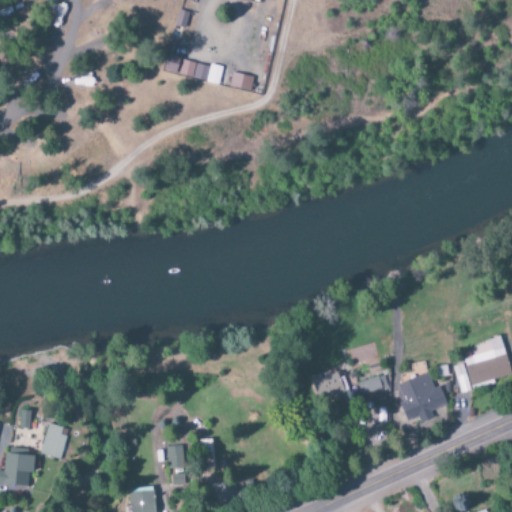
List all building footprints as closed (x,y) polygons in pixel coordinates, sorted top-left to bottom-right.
[(168,54),(163,71),(174,74),(180,58),(168,54)] [(177,75),(206,82),(209,68),(181,61),(177,75)] [(252,77),(231,73),(228,88),(249,92),(252,77)] [(472,357),(462,360),(470,387),(510,376),(500,338),(468,347),(472,357)] [(453,367),(459,394),(469,391),(463,364),(453,367)] [(310,377),(317,404),(348,397),(345,384),(339,385),(336,371),(310,377)] [(445,406),(438,387),(432,389),(427,374),(394,385),(407,420),(417,417),(419,424),(432,418),(430,411),(445,406)] [(366,411),(386,404),(382,392),(388,390),(382,375),(357,384),(366,411)] [(29,412),(19,411),(18,429),(28,430),(29,412)] [(59,461),(68,431),(47,425),(38,455),(59,461)] [(213,468),(212,441),(190,442),(191,457),(198,457),(199,469),(213,468)] [(167,470),(182,469),(182,447),(166,448),(167,470)] [(0,485),(28,488),(32,458),(4,455),(2,472),(0,471),(0,485)] [(181,475),(171,475),(171,486),(181,486),(181,475)] [(129,511),(153,511),(153,489),(129,489),(129,511)]
